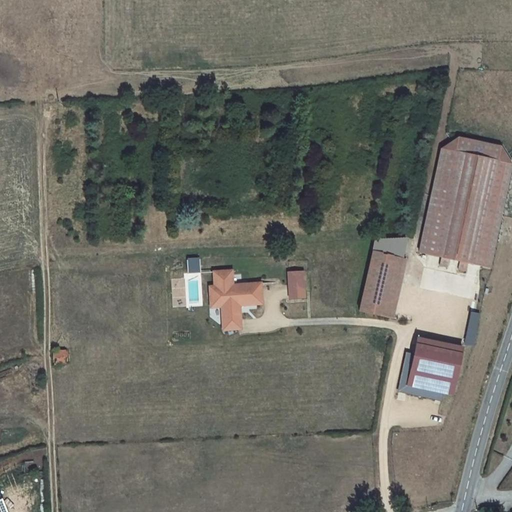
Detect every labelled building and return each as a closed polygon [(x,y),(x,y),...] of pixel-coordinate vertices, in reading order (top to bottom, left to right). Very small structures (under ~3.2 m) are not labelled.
[(441,148),(419,252),(442,256),(449,258),(460,261),(467,262),(490,267),(511,164),(511,163),(501,146),(458,137),(441,148)] [(359,310),(393,318),(407,259),(373,252),(359,310)] [(440,265),(447,267),(449,258),(442,256),(440,265)] [(466,271),(467,262),(460,261),(458,269),(466,271)] [(222,306),(223,321),(241,320),(239,301),(247,300),(247,304),(262,304),(261,288),(258,288),(258,283),(238,284),(239,289),(233,290),(233,285),(232,270),(214,271),(215,286),(215,291),(213,291),(214,304),(222,304),(222,306)] [(305,298),(305,271),(289,271),(289,298),(305,298)] [(222,306),(222,304),(214,304),(213,291),(215,291),(215,286),(210,287),(211,307),(222,306)] [(476,344),(480,312),(470,311),(467,343),(476,344)] [(223,321),(223,329),(241,328),(241,320),(223,321)] [(437,391),(452,395),(462,347),(418,337),(414,354),(407,352),(399,391),(436,399),(437,391)] [(67,362),(67,351),(53,351),(54,363),(67,362)]
